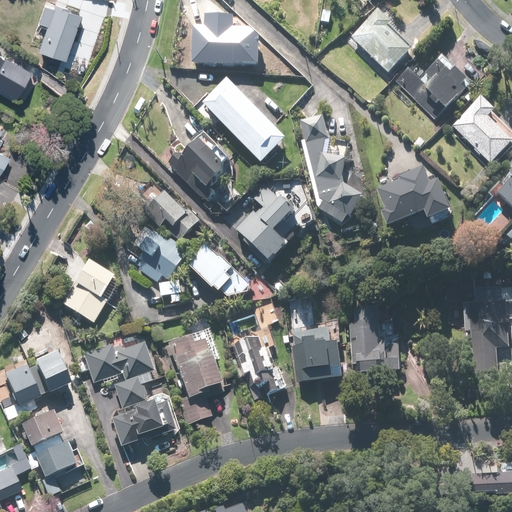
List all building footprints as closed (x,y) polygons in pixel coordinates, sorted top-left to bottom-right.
[(40,49),(68,58),(84,10),(57,1),(55,4),(46,1),(40,19),(49,22),(40,49)] [(322,8),(320,23),(332,25),(335,10),(322,8)] [(354,38),(391,75),(415,51),(393,29),(397,25),(383,10),(354,38)] [(10,24),(0,20),(0,31),(7,34),(10,24)] [(196,30),(195,65),(251,68),(253,32),(196,30)] [(0,84),(18,96),(34,72),(7,55),(6,56),(0,52),(0,84)] [(398,83),(436,120),(449,108),(451,110),(470,91),(465,87),(471,81),(459,68),(454,73),(443,62),(429,75),(436,82),(430,88),(412,69),(398,83)] [(292,140),(233,80),(207,105),(266,165),(292,140)] [(500,112),(486,98),(456,127),(493,166),(511,147),(511,137),(493,118),(500,112)] [(354,217),(366,195),(347,184),(345,177),(349,158),(325,154),(331,139),(326,116),(303,122),(322,200),(326,202),(321,210),(346,223),(351,216),(354,217)] [(0,173),(11,155),(0,148),(0,134),(3,129),(0,126),(0,173)] [(174,164),(211,202),(219,194),(216,191),(220,187),(221,182),(229,174),(229,164),(208,142),(190,159),(185,153),(174,164)] [(385,212),(391,227),(429,212),(432,220),(455,211),(443,180),(434,183),(428,168),(402,178),(403,181),(380,190),(388,210),(385,212)] [(511,183),(501,194),(511,205),(511,183)] [(289,223),(300,212),(287,199),(285,202),(269,187),(258,199),(265,206),(242,230),(275,261),(291,244),(287,240),(296,230),(289,223)] [(190,213),(171,193),(149,215),(164,230),(166,227),(182,243),(204,222),(193,210),(190,213)] [(165,276),(171,281),(190,255),(181,249),(183,246),(173,239),(171,242),(157,232),(144,250),(147,252),(141,259),(147,263),(142,270),(160,284),(165,276)] [(225,258),(211,245),(195,268),(218,290),(220,288),(225,294),(226,293),(233,298),(254,294),(256,285),(226,257),(225,258)] [(91,262),(64,306),(95,324),(108,302),(104,299),(117,277),(91,262)] [(175,303),(183,302),(182,295),(184,294),(182,281),(160,284),(162,296),(174,295),(175,303)] [(475,374),(500,372),(499,348),(511,348),(510,333),(511,333),(511,315),(510,316),(509,302),(506,302),(505,287),(477,288),(478,303),(466,304),(467,332),(473,332),(475,374)] [(354,326),(353,365),(361,365),(361,381),(386,382),(386,371),(403,371),(404,345),(390,345),(390,338),(385,338),(386,311),(361,310),(361,326),(354,326)] [(227,325),(231,337),(259,326),(254,315),(227,325)] [(295,334),(301,384),(348,378),(343,343),(336,344),(334,329),(295,334)] [(179,401),(187,425),(213,417),(206,394),(223,389),(207,339),(196,343),(194,336),(169,344),(178,372),(181,371),(190,397),(179,401)] [(237,345),(257,401),(290,389),(283,369),(279,370),(271,348),(266,350),(261,336),(237,345)] [(117,352),(114,345),(85,354),(94,384),(123,375),(126,382),(115,385),(123,409),(147,402),(139,378),(156,373),(147,343),(117,352)] [(51,392),(52,394),(74,384),(60,353),(38,362),(40,366),(31,370),(30,367),(9,376),(23,408),(44,398),(42,396),(51,392)] [(114,419),(123,448),(178,431),(169,402),(158,405),(157,402),(137,408),(138,411),(114,419)] [(24,426),(47,478),(80,464),(70,443),(65,445),(61,435),(66,433),(57,412),(24,426)] [(0,503),(0,501),(23,491),(12,469),(0,474),(0,509),(2,508),(0,503)] [(511,473),(477,475),(477,494),(502,493),(502,496),(511,495),(511,473)]
